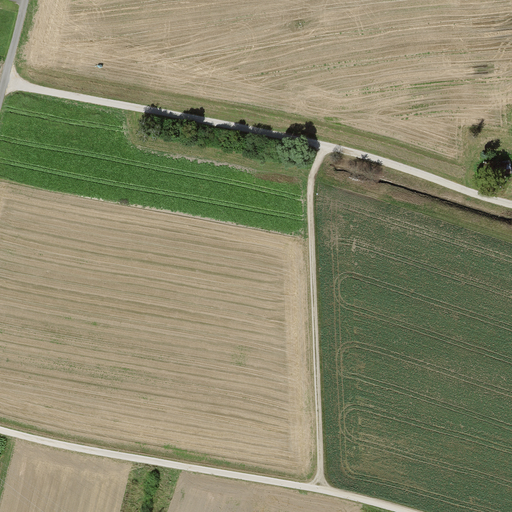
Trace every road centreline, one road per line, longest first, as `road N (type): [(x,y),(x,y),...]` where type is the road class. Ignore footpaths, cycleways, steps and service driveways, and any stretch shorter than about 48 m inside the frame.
road 1 (track): [(511,204),(335,144),(6,82)]
road 2 (track): [(416,511),(0,428)]
road 3 (track): [(335,144),(318,156),(312,181),(322,487)]
